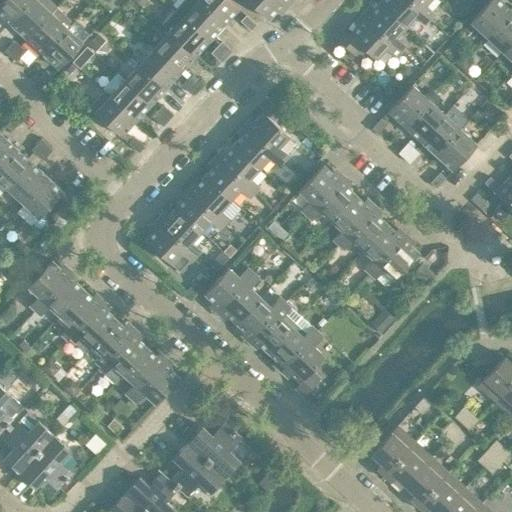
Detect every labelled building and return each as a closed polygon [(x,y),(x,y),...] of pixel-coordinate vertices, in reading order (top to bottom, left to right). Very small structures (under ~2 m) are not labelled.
[(0,13),(10,24),(32,0),(1,0),(0,2),(0,13)] [(26,38),(55,7),(56,6),(50,0),(32,0),(10,24),(26,38)] [(147,0),(133,0),(142,8),(148,1),(147,0)] [(223,24),(197,0),(182,16),(209,40),(223,24)] [(229,0),(197,0),(223,24),(238,8),(229,0)] [(283,2),(280,0),(247,0),(268,19),(283,2)] [(408,0),(380,0),(379,2),(405,26),(415,16),(424,25),(430,19),(408,0)] [(408,0),(430,19),(435,13),(425,4),(429,0),(408,0)] [(489,0),(470,21),(486,36),(510,10),(499,0),(489,0)] [(379,2),(364,18),(400,51),(405,45),(396,36),(405,26),(379,2)] [(42,53),(66,27),(66,26),(70,21),(55,7),(26,38),(42,53)] [(209,40),(182,16),(175,9),(160,25),(168,32),(194,56),(209,40)] [(511,11),(510,10),(486,36),(502,51),(511,39),(511,11)] [(250,30),(256,24),(246,15),(240,20),(250,30)] [(395,56),(400,51),(364,18),(349,34),(343,29),(335,38),(353,54),(361,45),(376,58),(385,47),(395,56)] [(66,27),(42,53),(58,68),(82,42),(66,27)] [(83,66),(108,40),(100,32),(75,58),(83,66)] [(194,56),(168,32),(153,48),(180,72),(194,56)] [(511,39),(502,51),(511,60),(511,39)] [(4,51),(10,56),(19,45),(14,40),(4,51)] [(221,41),(216,47),(226,56),(232,50),(221,41)] [(19,45),(10,56),(16,61),(25,51),(19,45)] [(226,56),(216,47),(211,52),(221,62),(226,56)] [(180,72),(153,48),(139,64),(165,88),(180,72)] [(165,88),(139,64),(124,79),(150,104),(165,88)] [(42,85),(52,75),(46,70),(36,80),(42,85)] [(192,73),(187,78),(197,88),(202,82),(192,73)] [(197,88),(187,78),(181,84),(192,94),(197,88)] [(150,104),(124,79),(109,95),(136,120),(150,104)] [(388,111),(404,126),(428,99),(412,84),(388,111)] [(136,120),(109,95),(105,91),(90,107),(95,111),(94,112),(96,113),(121,136),(136,120)] [(263,111),(248,127),(284,160),(289,155),(279,146),(289,135),(275,122),(283,113),(265,97),(257,106),(263,111)] [(428,99),(404,126),(420,140),(444,114),(428,99)] [(163,105),(158,110),(168,120),(173,114),(163,105)] [(168,120),(158,110),(152,116),(162,126),(168,120)] [(444,114),(420,140),(436,155),(460,128),(444,114)] [(11,131),(21,120),(15,115),(5,125),(11,131)] [(372,128),(377,134),(387,123),(381,118),(372,128)] [(248,127),(233,143),(259,167),(269,157),(279,166),(284,160),(248,127)] [(460,128),(436,155),(452,170),(476,143),(460,128)] [(0,162),(15,147),(0,133),(0,162)] [(138,152),(144,146),(133,137),(128,142),(138,152)] [(41,139),(31,149),(37,154),(47,144),(41,139)] [(398,152),(404,158),(413,147),(407,142),(398,152)] [(233,143),(219,159),(254,192),(260,187),(250,178),(259,167),(233,143)] [(47,144),(37,154),(43,160),(52,149),(47,144)] [(15,147),(0,162),(0,181),(6,188),(31,161),(15,147)] [(413,147),(404,158),(409,163),(419,153),(413,147)] [(110,151),(106,155),(111,159),(115,155),(110,151)] [(219,159),(204,175),(230,199),(240,189),(249,198),(254,192),(219,159)] [(31,161),(6,188),(22,202),(46,176),(31,161)] [(300,209),(306,215),(339,179),(323,164),(298,190),(309,200),(300,209)] [(436,187),(445,177),(439,171),(430,182),(436,187)] [(204,175),(189,191),(225,224),(230,219),(221,210),(230,199),(204,175)] [(63,191),(46,176),(22,202),(38,217),(52,203),(61,211),(77,193),(68,185),(63,191)] [(511,178),(509,176),(500,186),(490,176),(484,182),(511,208),(511,178)] [(339,179),(306,215),(311,220),(320,210),(331,220),(355,193),(339,179)] [(189,191),(175,207),(201,231),(210,221),(220,230),(225,224),(189,191)] [(355,193),(331,220),(341,229),(332,239),(338,244),(371,208),(355,193)] [(175,207),(160,223),(196,256),(201,250),(191,241),(201,231),(175,207)] [(371,208),(338,244),(343,249),(352,239),(362,249),(387,223),(371,208)] [(196,256),(160,223),(145,239),(181,272),(196,256)] [(387,223),(362,249),(373,258),(364,268),(369,273),(402,237),(387,223)] [(402,237),(369,273),(375,278),(384,269),(394,278),(419,252),(402,237)] [(29,305),(34,310),(67,274),(51,259),(27,286),(38,295),(29,305)] [(204,293),(220,308),(253,272),(247,267),(238,277),(228,267),(204,293)] [(253,272),(220,308),(236,323),(260,296),(250,287),(258,277),(253,272)] [(67,274),(34,310),(40,315),(49,306),(59,315),(83,289),(67,274)] [(83,289),(59,315),(69,325),(60,334),(66,340),(99,303),(83,289)] [(260,296),(236,323),(252,337),(285,301),(279,296),(270,306),(260,296)] [(267,352),(301,316),(285,301),(252,337),(267,352)] [(99,303),(66,340),(72,345),(81,335),(91,344),(115,318),(99,303)] [(283,367),(316,331),(301,316),(267,352),(283,367)] [(115,318),(91,344),(101,354),(92,364),(98,369),(131,333),(115,318)] [(316,331),(283,367),(300,382),(294,387),(303,396),(319,378),(310,370),(324,355),(313,345),(322,336),(316,331)] [(131,333),(98,369),(103,374),(112,364),(123,374),(147,347),(131,333)] [(147,347),(123,374),(133,383),(124,393),(130,398),(163,362),(147,347)] [(477,385),(495,401),(511,381),(511,363),(504,356),(477,385)] [(50,358),(42,367),(51,376),(59,366),(50,358)] [(163,362),(130,398),(135,403),(144,393),(155,403),(179,377),(163,362)] [(511,381),(495,401),(511,416),(511,415),(511,381)] [(0,385),(0,434),(14,419),(13,417),(1,406),(11,396),(0,385)] [(421,413),(430,403),(423,396),(414,406),(421,413)] [(70,403),(62,412),(69,418),(77,409),(70,403)] [(454,416),(461,423),(470,412),(463,406),(454,416)] [(69,418),(75,424),(84,414),(78,408),(77,409),(69,418)] [(470,412),(461,423),(468,429),(478,419),(470,412)] [(27,431),(16,420),(14,419),(0,434),(0,437),(11,448),(3,458),(19,473),(54,435),(37,420),(27,431)] [(202,426),(187,442),(225,476),(240,460),(229,450),(239,440),(242,442),(244,440),(224,421),(211,434),(202,426)] [(450,421),(441,431),(448,438),(457,428),(450,421)] [(376,467),(384,474),(415,442),(397,425),(370,454),(380,463),(376,467)] [(457,428),(448,438),(455,445),(465,434),(457,428)] [(54,435),(19,473),(35,488),(44,478),(57,491),(76,470),(73,467),(70,470),(60,461),(70,450),(54,435)] [(495,439),(486,449),(493,456),(502,446),(495,439)] [(181,467),(170,480),(169,480),(178,488),(181,491),(189,499),(192,496),(189,493),(199,483),(210,493),(225,476),(187,442),(172,458),(181,467)] [(415,442),(384,474),(391,481),(395,477),(404,485),(432,457),(415,442)] [(510,453),(502,446),(493,456),(501,463),(510,453)] [(476,460),(484,466),(493,456),(486,449),(476,460)] [(493,456),(484,466),(491,473),(501,463),(493,456)] [(432,457),(404,485),(414,494),(410,498),(417,505),(449,473),(432,457)] [(139,476),(124,492),(145,511),(175,511),(177,511),(166,501),(176,490),(179,493),(181,491),(178,488),(169,480),(170,480),(161,471),(149,485),(139,476)] [(449,473),(417,505),(425,511),(429,508),(433,511),(442,511),(465,488),(449,473)] [(465,488),(442,511),(472,511),(481,503),(465,488)] [(145,511),(124,492),(109,509),(112,511),(145,511)] [(491,511),(481,503),(472,511),(491,511)]
